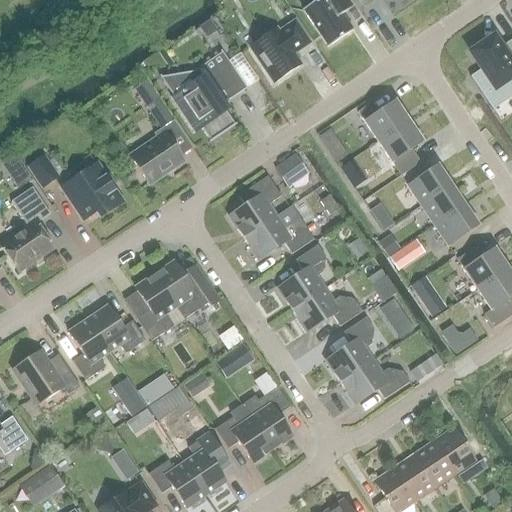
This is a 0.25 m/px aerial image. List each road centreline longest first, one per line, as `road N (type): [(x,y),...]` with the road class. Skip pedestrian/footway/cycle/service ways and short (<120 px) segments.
road 1 (residential): [(185,228),(197,197),(413,51)]
road 2 (residential): [(185,228),(322,418),(329,441)]
road 3 (residential): [(0,327),(142,229),(185,228)]
road 4 (residential): [(329,441),(352,439),(511,332)]
road 5 (residential): [(511,196),(413,51)]
